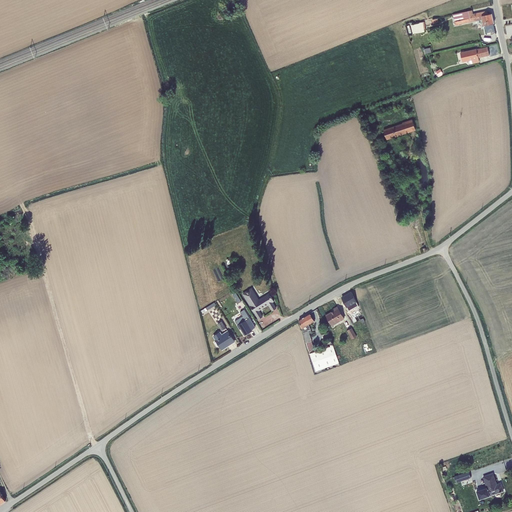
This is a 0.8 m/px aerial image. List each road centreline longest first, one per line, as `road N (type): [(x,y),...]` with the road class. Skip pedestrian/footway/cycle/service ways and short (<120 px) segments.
road 1 (unclassified): [(97,446),(350,283),(440,248)]
road 2 (track): [(97,446),(27,210)]
road 3 (unclassified): [(440,248),(475,314),(511,434)]
